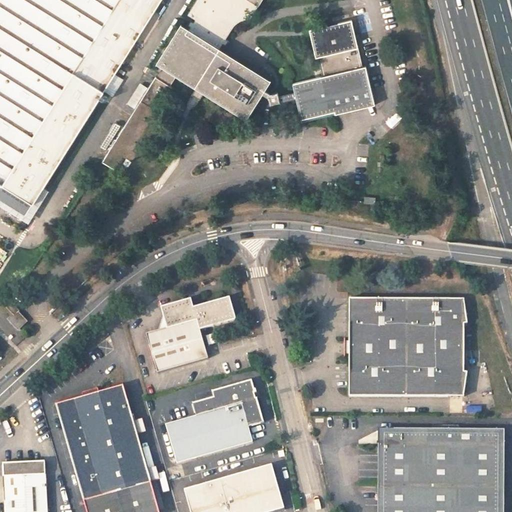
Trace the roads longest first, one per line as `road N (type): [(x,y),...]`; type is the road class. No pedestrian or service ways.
road 1 (secondary): [(0,395),(132,276),(223,234)]
road 2 (residential): [(256,272),(313,511)]
road 3 (secondary): [(284,230),(511,260)]
road 4 (trunk): [(457,0),(511,190)]
road 5 (unknown): [(288,511),(279,463),(271,459),(175,485)]
road 6 (unknown): [(7,388),(55,462),(61,511)]
